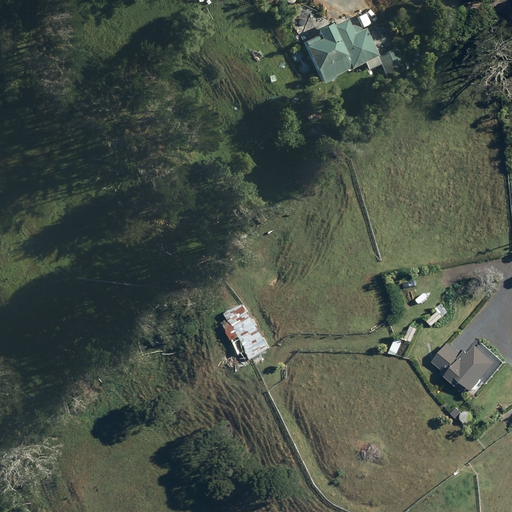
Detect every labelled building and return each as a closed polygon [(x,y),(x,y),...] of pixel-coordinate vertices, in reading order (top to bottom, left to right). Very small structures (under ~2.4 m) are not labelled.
[(348,20),(302,41),(320,81),(367,60),(348,20)] [(398,44),(376,54),(387,76),(408,67),(398,44)] [(271,347),(246,302),(214,319),(239,364),(271,347)] [(433,327),(449,313),(442,304),(437,308),(440,311),(429,321),(433,327)] [(421,327),(415,324),(406,338),(412,342),(421,327)] [(404,341),(396,338),(390,353),(398,357),(404,341)] [(478,339),(464,354),(452,343),(436,362),(472,394),(502,361),(478,339)]
